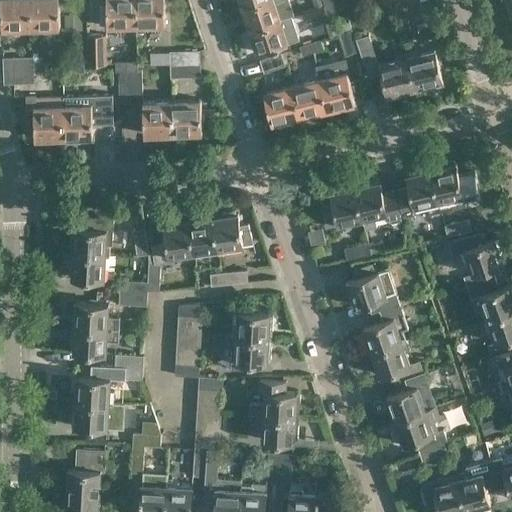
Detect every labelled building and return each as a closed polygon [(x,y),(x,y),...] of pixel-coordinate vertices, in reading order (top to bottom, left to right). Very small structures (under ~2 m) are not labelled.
[(33,26),(31,0),(2,0),(4,27),(33,26)] [(31,0),(33,26),(61,26),(60,0),(31,0)] [(101,25),(109,24),(138,24),(136,0),(108,0),(109,9),(101,9),(101,25)] [(136,0),(138,24),(166,23),(165,0),(136,0)] [(275,0),(264,0),(244,7),(252,30),(282,20),(275,0)] [(323,0),(312,0),(315,8),(325,5),(323,0)] [(303,13),(306,22),(328,15),(325,5),(315,8),(303,13)] [(65,13),(65,30),(83,30),(83,13),(65,13)] [(292,16),(282,20),(252,30),(260,53),(300,39),(292,16)] [(399,18),(402,31),(411,29),(408,16),(399,18)] [(354,28),(339,33),(346,54),(361,49),(357,38),(354,28)] [(107,63),(106,32),(87,32),(88,63),(107,63)] [(416,88),(408,53),(380,60),(371,33),(357,38),(361,49),(370,76),(384,71),(389,95),(416,88)] [(312,42),(315,51),(324,48),(321,39),(312,42)] [(315,51),(312,42),(299,46),(302,55),(315,51)] [(408,53),(416,88),(445,81),(436,46),(408,53)] [(172,64),(201,64),(200,50),(171,51),(172,64)] [(265,71),(285,64),(281,52),(261,59),(265,71)] [(5,70),(34,69),(34,56),(4,57),(5,70)] [(138,60),(115,61),(116,71),(139,71),(138,60)] [(63,72),(84,71),(84,61),(63,61),(63,72)] [(201,64),(172,64),(172,76),(201,75),(201,64)] [(34,69),(5,70),(5,82),(35,81),(34,69)] [(320,76),(328,108),(356,101),(348,70),(320,76)] [(293,83),(301,115),(328,108),(320,76),(293,83)] [(301,115),(293,83),(265,90),(273,122),(301,115)] [(64,103),(65,136),(67,136),(67,142),(80,141),(80,135),(94,135),(93,123),(115,122),(114,93),(64,95),(65,103),(64,103)] [(28,119),(36,118),(36,137),(65,136),(64,103),(65,103),(64,95),(37,96),(37,94),(27,94),(28,119)] [(173,99),(174,132),(203,131),(202,98),(173,99)] [(174,132),(173,99),(144,100),(146,133),(174,132)] [(433,168),(443,210),(454,207),(452,197),(465,194),(458,163),(457,163),(456,160),(443,163),(444,166),(433,168)] [(418,211),(416,205),(429,202),(431,213),(443,210),(433,168),(425,170),(424,167),(409,171),(410,173),(409,174),(412,185),(400,188),(406,214),(418,211)] [(396,189),(384,192),(382,180),(380,180),(380,177),(365,181),(366,184),(356,186),(365,221),(366,227),(378,225),(376,214),(388,211),(390,222),(403,219),(396,189)] [(365,221),(356,186),(348,187),(348,185),(333,188),(334,191),(333,191),(335,202),(324,204),(328,225),(340,222),(353,219),(354,223),(365,221)] [(244,221),(241,222),(239,212),(236,212),(236,209),(223,211),(223,214),(214,216),(219,251),(231,249),(231,245),(255,242),(250,222),(244,223),(244,221)] [(191,219),(196,251),(208,249),(208,253),(219,251),(214,216),(205,217),(205,214),(192,216),(192,219),(191,219)] [(86,215),(85,227),(76,226),(76,229),(73,229),(72,242),(75,242),(74,251),(110,253),(111,243),(113,243),(115,216),(86,215)] [(153,244),(155,262),(150,261),(149,280),(149,289),(160,290),(162,263),(170,255),(184,253),(184,257),(196,255),(196,251),(191,219),(181,221),(181,218),(168,220),(168,223),(165,223),(167,235),(164,236),(165,243),(153,244)] [(449,236),(473,230),(470,218),(446,224),(449,236)] [(138,255),(149,253),(146,227),(134,229),(138,255)] [(454,254),(462,251),(466,262),(469,261),(473,272),(463,276),(467,287),(469,286),(498,277),(494,266),(506,262),(505,261),(508,260),(503,245),(500,246),(497,238),(487,241),(484,231),(449,239),(454,254)] [(371,243),(372,251),(385,248),(383,240),(371,243)] [(348,258),(373,253),(372,251),(371,243),(370,241),(346,247),(348,258)] [(110,253),(74,251),(74,260),(71,260),(70,273),(73,273),(73,276),(105,278),(106,264),(110,265),(110,253)] [(402,302),(398,291),(390,267),(384,269),(347,281),(355,304),(358,303),(358,305),(370,301),(373,311),(402,302)] [(222,271),(224,283),(249,281),(248,269),(222,271)] [(224,283),(222,271),(211,273),(213,284),(224,283)] [(487,319),(511,310),(511,283),(501,287),(498,277),(469,286),(473,297),(483,294),(487,306),(483,308),(487,319)] [(149,289),(149,280),(121,279),(120,290),(149,292),(149,289)] [(149,292),(120,290),(120,303),(148,304),(149,292)] [(76,326),(120,328),(120,316),(109,316),(110,302),(78,300),(78,303),(75,303),(74,316),(77,316),(76,326)] [(179,313),(203,315),(204,301),(180,304),(179,313)] [(410,327),(406,313),(402,302),(373,311),(377,322),(366,326),(366,327),(363,328),(368,342),(371,341),(374,350),(408,338),(405,329),(410,327)] [(234,335),(270,336),(270,327),(273,327),(274,314),(271,314),(271,311),(239,310),(238,323),(234,323),(234,333),(234,335)] [(490,356),(511,348),(511,310),(487,319),(491,330),(494,328),(499,341),(487,345),(490,356)] [(203,315),(179,313),(179,324),(203,326),(203,315)] [(178,337),(202,339),(203,326),(179,324),(178,337)] [(120,328),(76,326),(76,335),(73,334),(72,348),(75,348),(75,350),(107,352),(108,339),(119,339),(120,328)] [(234,335),(234,333),(227,333),(226,344),(233,345),(232,367),(249,368),(250,360),(268,362),(268,359),(271,359),(272,346),(269,346),(270,336),(234,335)] [(202,339),(178,337),(178,349),(201,350),(202,339)] [(397,380),(425,370),(422,359),(412,363),(408,350),(412,349),(408,338),(374,350),(377,358),(374,359),(379,373),(382,372),(382,373),(393,369),(397,380)] [(503,390),(510,387),(511,386),(511,348),(490,356),(495,367),(499,366),(503,378),(499,379),(503,390)] [(177,361),(201,363),(201,350),(178,349),(177,361)] [(117,364),(144,365),(145,354),(117,353),(117,364)] [(177,361),(176,374),(200,375),(201,363),(177,361)] [(144,365),(117,364),(116,377),(144,378),(144,365)] [(397,418),(431,407),(428,396),(424,397),(420,385),(429,382),(425,370),(397,380),(401,391),(389,395),(390,396),(387,397),(392,411),(394,410),(397,418)] [(78,399),(114,401),(115,390),(111,390),(112,376),(80,374),(79,377),(77,377),(76,390),(79,390),(78,399)] [(199,387),(223,388),(224,376),(200,375),(199,387)] [(300,407),(301,394),(298,394),(299,391),(287,390),(287,380),(261,378),(260,389),(267,389),(266,402),(262,402),(250,401),(250,413),(261,414),(297,416),(298,407),(300,407)] [(223,388),(199,387),(198,399),(222,401),(223,388)] [(484,390),(471,394),(473,400),(486,396),(484,390)] [(114,401),(78,399),(78,409),(75,408),(74,421),(77,422),(77,424),(109,426),(110,413),(113,413),(114,401)] [(198,399),(197,412),(221,414),(222,401),(198,399)] [(431,407),(397,418),(400,427),(398,428),(402,442),(405,441),(405,442),(417,438),(424,460),(449,451),(445,441),(449,440),(445,428),(436,431),(431,419),(435,418),(431,407)] [(221,414),(197,412),(197,423),(221,425),(221,414)] [(297,416),(261,414),(260,425),(264,425),(263,439),(295,441),(295,438),(298,438),(299,425),(296,425),(297,416)] [(480,423),(485,434),(497,430),(493,418),(480,423)] [(196,435),(220,436),(221,425),(197,423),(196,435)] [(161,445),(162,433),(134,431),(133,443),(145,444),(161,445)] [(220,436),(196,435),(195,447),(207,448),(219,448),(220,436)] [(143,472),(145,444),(133,443),(132,471),(143,472)] [(106,470),(107,449),(77,447),(76,467),(70,467),(67,510),(99,511),(102,470),(106,470)] [(207,448),(195,447),(193,475),(205,475),(207,448)] [(279,480),(281,452),(269,451),(268,479),(279,480)] [(281,452),(279,480),(292,480),(293,453),(281,452)] [(492,458),(500,487),(511,484),(511,488),(511,463),(506,465),(503,455),(492,458)] [(458,474),(468,508),(476,506),(477,509),(491,505),(491,502),(492,502),(489,490),(500,487),(492,458),(481,461),(483,471),(471,475),(470,471),(458,474)] [(429,506),(441,503),(442,511),(459,511),(468,508),(458,474),(423,483),(429,506)] [(165,511),(168,479),(157,479),(157,483),(143,482),(141,511),(165,511)] [(168,479),(165,511),(191,511),(193,485),(180,484),(180,480),(168,479)] [(240,511),(242,484),(231,483),(231,487),(217,486),(215,511),(240,511)] [(242,484),(240,511),(265,511),(267,489),(254,489),(254,485),(242,484)] [(315,511),(317,492),(303,491),(304,487),(291,486),(289,511),(315,511)]
